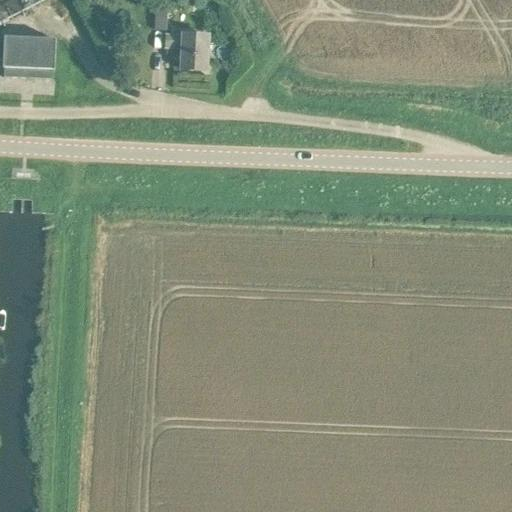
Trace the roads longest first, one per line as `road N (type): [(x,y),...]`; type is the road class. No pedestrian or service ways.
road 1 (unclassified): [(494,169),(371,133),(0,114)]
road 2 (tertiary): [(0,146),(494,169)]
